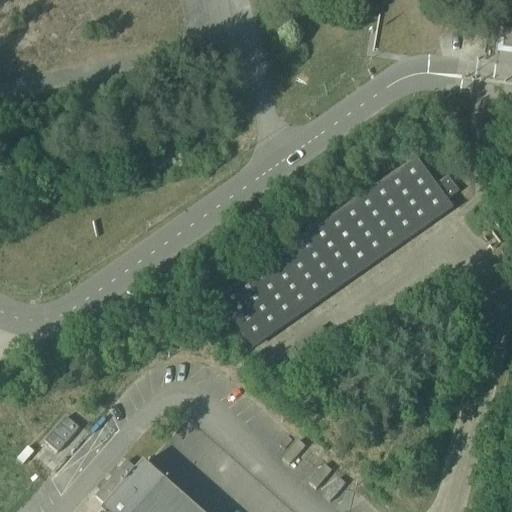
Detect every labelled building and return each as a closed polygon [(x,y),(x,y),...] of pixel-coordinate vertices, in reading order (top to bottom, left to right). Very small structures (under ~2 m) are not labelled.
[(503,42),(502,51),(511,51),(511,32),(495,31),(494,41),(503,42)] [(447,178),(435,187),(416,160),(216,302),(252,353),(452,212),(446,203),(459,194),(447,178)] [(482,241),(490,252),(499,246),(490,235),(482,241)] [(496,259),(511,280),(511,279),(511,262),(505,253),(496,259)] [(65,420),(44,445),(57,456),(78,431),(65,420)] [(126,464),(95,499),(103,506),(134,471),(126,464)] [(192,511),(141,468),(102,511),(192,511)]
